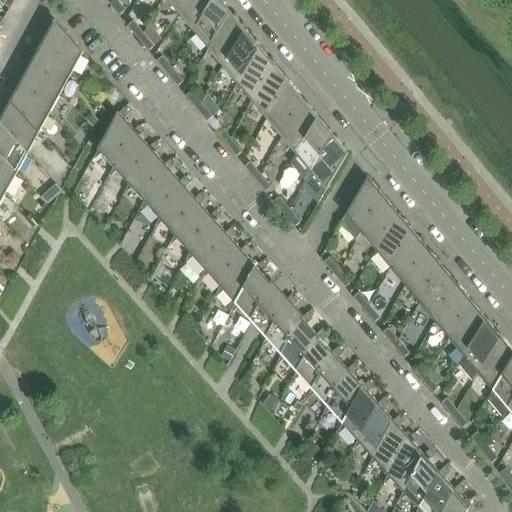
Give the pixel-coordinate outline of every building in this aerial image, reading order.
[(11,9),(16,0),(7,0),(4,5),(11,9)] [(125,12),(115,0),(112,0),(110,5),(119,17),(125,12)] [(167,0),(179,14),(187,0),(167,0)] [(194,32),(213,0),(187,0),(179,14),(194,32)] [(209,50),(231,13),(219,0),(213,0),(194,32),(209,50)] [(223,67),(245,30),(231,13),(209,50),(223,67)] [(84,53),(55,21),(55,22),(49,18),(45,25),(51,29),(44,42),(73,74),(81,58),(88,62),(89,60),(84,54),(84,53)] [(143,33),(134,22),(128,27),(139,40),(143,33)] [(238,85),(260,48),(245,30),(223,67),(238,85)] [(155,47),(143,33),(139,40),(149,52),(155,47)] [(78,80),(73,74),(44,42),(38,38),(34,45),(40,49),(33,62),(61,94),(70,78),(77,82),(78,80)] [(253,102),(275,66),(260,48),(238,85),(253,102)] [(172,68),(163,57),(157,62),(168,75),(172,68)] [(61,94),(33,62),(26,58),(23,65),(29,69),(22,82),(21,81),(50,114),(59,98),(66,102),(67,100),(61,94)] [(267,120),(289,83),(275,66),(253,102),(267,120)] [(184,82),(172,68),(168,75),(178,87),(184,82)] [(50,114),(21,81),(15,79),(12,86),(18,89),(11,102),(40,134),(48,118),(55,122),(56,120),(50,114)] [(282,138),(304,101),(289,83),(267,120),(282,138)] [(202,104),(192,92),(186,97),(197,111),(202,104)] [(40,134),(11,102),(4,99),(0,105),(7,109),(0,121),(0,122),(28,154),(37,138),(44,142),(45,140),(40,134)] [(297,155),(318,118),(304,101),(282,138),(297,155)] [(213,117),(202,104),(197,111),(207,122),(213,117)] [(114,168),(135,131),(125,120),(130,115),(125,109),(119,114),(119,113),(98,151),(99,151),(95,158),(96,160),(102,155),(114,168)] [(297,155),(291,164),(306,181),(311,173),(333,136),(318,118),(297,155)] [(28,154),(0,122),(0,154),(17,174),(26,158),(33,162),(34,160),(28,154)] [(129,185),(150,148),(140,137),(145,132),(140,126),(135,131),(114,168),(110,175),(111,177),(117,172),(129,185)] [(231,139),(221,127),(215,132),(226,146),(231,139)] [(326,191),(348,154),(333,136),(311,173),(326,191)] [(242,153),(231,139),(226,146),(236,158),(242,153)] [(144,203),(165,165),(155,154),(161,149),(155,143),(150,148),(129,185),(125,192),(127,194),(132,189),(144,203)] [(17,174),(0,154),(0,187),(6,194),(15,178),(22,182),(23,180),(17,174)] [(159,219),(180,182),(170,171),(176,166),(171,160),(165,165),(144,203),(140,209),(142,211),(147,206),(159,219)] [(260,174),(251,162),(245,168),(256,181),(260,174)] [(272,188),(260,174),(256,181),(266,193),(272,188)] [(175,237),(196,199),(186,188),(191,183),(186,177),(180,182),(159,219),(156,226),(157,228),(163,223),(175,237)] [(361,234),(383,197),(368,179),(341,224),(356,242),(361,234)] [(6,194),(0,187),(0,205),(4,198),(11,202),(12,200),(6,194)] [(190,254),(211,216),(201,205),(206,200),(201,194),(196,199),(175,237),(171,244),(172,245),(178,240),(190,254)] [(376,251),(398,214),(383,197),(361,234),(376,251)] [(289,209),(280,198),(274,203),(285,216),(289,209)] [(301,223),(289,209),(285,216),(295,228),(301,223)] [(205,271),(226,233),(216,222),(222,217),(216,211),(211,216),(190,254),(186,261),(188,262),(193,257),(205,271)] [(391,269),(413,232),(398,214),(376,251),(391,269)] [(221,288),(241,250),(231,239),(237,234),(232,229),(226,233),(205,271),(201,278),(203,279),(208,274),(221,288)] [(405,286),(427,249),(413,232),(391,269),(405,286)] [(236,305),(257,268),(247,256),(252,251),(247,246),(241,251),(241,250),(221,288),(217,295),(218,297),(224,292),(236,305)] [(420,304),(442,267),(427,249),(405,286),(420,304)] [(21,259),(15,251),(7,259),(13,267),(21,259)] [(341,271),(330,258),(324,263),(335,276),(341,271)] [(252,323),(273,286),(262,273),(267,269),(262,263),(257,268),(236,305),(232,312),(233,313),(239,309),(252,323)] [(435,322),(457,285),(442,267),(420,304),(435,322)] [(351,283),(341,271),(335,276),(345,288),(351,283)] [(449,339),(471,302),(457,285),(435,322),(449,339)] [(266,339),(287,302),(280,293),(273,286),(252,323),(258,330),(261,334),(266,339)] [(370,306),(360,293),(353,298),(364,311),(370,306)] [(282,356),(302,318),(292,308),(298,303),(293,297),(287,302),(266,339),(262,346),(264,347),(270,343),(282,356)] [(464,357),(486,320),(471,302),(449,339),(464,357)] [(381,319),(370,306),(364,311),(375,324),(381,319)] [(297,373),(317,336),(308,325),(313,320),(308,314),(302,319),(302,318),(282,356),(278,363),(279,364),(285,360),(297,373)] [(474,383),(479,374),(501,337),(486,320),(464,357),(459,365),(474,383)] [(399,341),(389,328),(383,334),(393,346),(399,341)] [(312,390),(333,353),(323,342),(328,337),(323,331),(318,336),(317,336),(297,373),(293,380),(294,381),(300,376),(312,390)] [(493,392),(511,360),(511,350),(501,337),(479,374),(493,392)] [(410,354),(399,341),(393,346),(404,359),(410,354)] [(327,407),(348,370),(338,359),(344,354),(338,348),(333,353),(312,390),(308,397),(310,399),(315,393),(327,407)] [(508,410),(511,402),(511,360),(493,392),(508,410)] [(429,376),(418,364),(412,369),(422,381),(429,376)] [(343,424),(363,387),(353,376),(359,371),(354,365),(348,370),(327,407),(323,414),(325,416),(330,411),(343,424)] [(439,389),(429,376),(422,381),(433,394),(439,389)] [(358,441),(378,404),(369,393),(374,388),(369,382),(363,387),(343,424),(339,431),(340,433),(345,428),(358,441)] [(373,458),(394,421),(384,410),(389,405),(384,399),(379,404),(378,404),(358,441),(354,448),(355,450),(361,445),(373,458)] [(458,411),(447,399),(441,404),(452,416),(458,411)] [(468,424),(458,411),(452,416),(462,429),(468,424)] [(388,475),(409,438),(399,427),(405,422),(399,416),(394,421),(373,458),(369,465),(371,467),(376,462),(388,475)] [(403,492),(424,455),(414,444),(420,439),(415,433),(409,438),(388,475),(384,482),(386,484),(391,479),(403,492)] [(487,446),(477,434),(471,439),(481,452),(487,446)] [(311,461),(321,452),(312,442),(303,452),(311,461)] [(498,459),(487,446),(481,452),(492,464),(498,459)] [(419,510),(439,472),(430,461),(435,456),(430,451),(424,455),(403,492),(400,499),(401,501),(407,496),(419,510)] [(441,511),(455,489),(445,478),(450,473),(445,468),(440,473),(439,472),(419,510),(417,511),(441,511)] [(511,485),(511,476),(506,469),(500,474),(510,487),(511,485)] [(467,511),(471,507),(460,495),(466,490),(460,485),(455,490),(455,489),(441,511),(467,511)]
